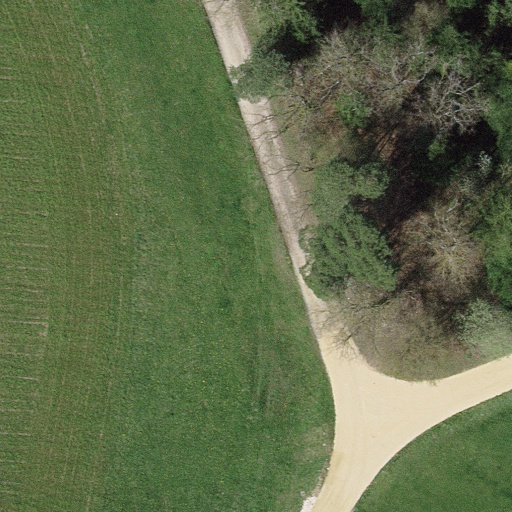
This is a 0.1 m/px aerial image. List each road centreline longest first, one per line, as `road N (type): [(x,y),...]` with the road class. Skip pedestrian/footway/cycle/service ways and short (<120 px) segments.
road 1 (track): [(377,464),(245,0)]
road 2 (track): [(377,464),(511,396)]
